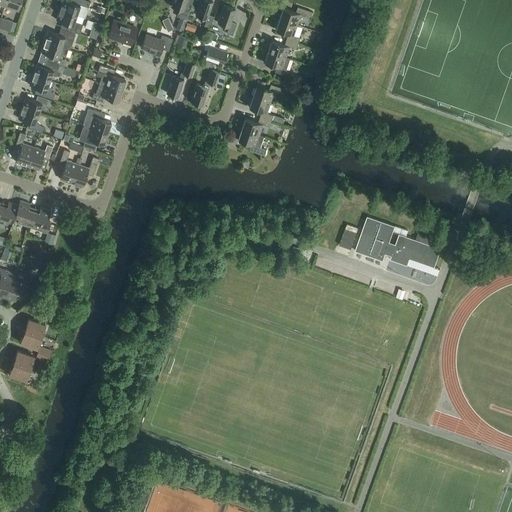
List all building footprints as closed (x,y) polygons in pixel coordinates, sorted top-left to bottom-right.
[(20,0),(7,0),(6,4),(18,8),(20,0)] [(67,0),(62,0),(60,9),(76,14),(85,17),(90,2),(85,0),(74,0),(73,2),(67,0)] [(186,19),(190,8),(185,6),(186,0),(173,0),(172,7),(179,9),(177,16),(186,19)] [(210,28),(214,16),(208,14),(213,1),(209,0),(200,0),(195,15),(207,19),(204,26),(210,28)] [(232,35),(236,24),(231,22),(235,9),(224,5),(218,23),(229,26),(226,33),(232,35)] [(283,8),(279,18),(297,24),(300,14),(310,17),(312,11),(297,6),(295,12),(283,8)] [(74,21),(76,14),(60,9),(56,19),(62,22),(60,28),(75,33),(76,32),(80,34),(83,24),(74,21)] [(187,20),(180,18),(176,29),(183,31),(187,20)] [(297,24),(279,18),(275,29),(288,33),(286,39),(298,43),(300,37),(293,35),(297,24)] [(89,34),(96,36),(100,21),(93,19),(89,34)] [(130,47),(137,28),(114,20),(108,37),(123,42),(123,44),(130,47)] [(44,41),(68,49),(70,49),(75,34),(60,28),(58,34),(48,30),(44,41)] [(218,34),(211,32),(209,38),(216,40),(218,34)] [(179,33),(176,42),(185,45),(187,35),(179,33)] [(168,51),(172,38),(161,35),(160,39),(145,34),(141,48),(159,54),(161,48),(168,51)] [(202,43),(204,44),(203,48),(208,50),(205,57),(223,63),(227,51),(214,47),(216,41),(204,37),(202,43)] [(271,40),(268,51),(286,57),(289,47),(296,49),(298,43),(286,39),(284,45),(271,40)] [(65,55),(68,49),(44,41),(41,51),(51,55),(49,61),(64,66),(67,66),(69,61),(62,59),(63,55),(65,55)] [(290,59),(286,57),(268,51),(264,62),(277,66),(275,72),(287,76),(289,70),(286,69),(290,59)] [(33,74),(50,80),(52,75),(56,76),(56,75),(59,76),(60,72),(62,73),(64,66),(49,61),(47,67),(37,64),(33,74)] [(191,76),(195,64),(187,61),(183,73),(181,72),(179,78),(172,75),(166,93),(178,97),(184,79),(183,79),(185,74),(191,76)] [(106,78),(104,84),(122,90),(125,79),(113,75),(115,69),(100,64),(96,75),(106,78)] [(220,73),(220,72),(211,69),(207,82),(205,81),(203,86),(197,84),(191,101),(202,105),(208,88),(208,87),(209,83),(221,87),(225,75),(220,73)] [(50,80),(33,74),(29,85),(40,88),(38,94),(53,99),(55,93),(51,92),(52,88),(48,86),(50,80)] [(122,90),(104,84),(99,82),(95,93),(94,92),(92,98),(104,102),(105,96),(118,101),(122,90)] [(252,96),(270,102),(274,92),(283,95),(285,89),(270,84),(268,90),(256,85),(252,96)] [(25,97),(22,108),(38,113),(42,103),(50,106),(52,100),(37,95),(35,101),(25,97)] [(259,117),(271,121),(273,115),(266,113),(270,102),(252,96),(249,107),(261,111),(259,117)] [(36,119),(38,113),(22,108),(18,118),(28,122),(26,127),(41,132),(43,127),(40,125),(40,123),(37,120),(36,119)] [(93,116),(89,126),(107,132),(111,121),(98,117),(100,112),(88,108),(86,113),(93,116)] [(271,121),(259,117),(257,122),(245,118),(241,129),(259,135),(262,124),(269,127),(271,121)] [(104,143),(107,132),(89,126),(84,124),(78,139),(85,141),(83,146),(94,150),(97,141),(104,143)] [(62,138),(64,132),(55,129),(53,136),(62,138)] [(259,135),(241,129),(237,139),(247,143),(246,149),(263,154),(265,149),(255,145),(259,135)] [(27,165),(33,146),(22,143),(25,134),(20,132),(14,147),(20,148),(16,162),(27,165)] [(33,146),(27,165),(38,169),(43,156),(48,158),(52,146),(47,144),(45,150),(33,146)] [(60,179),(71,183),(78,164),(66,160),(70,151),(64,149),(59,164),(64,166),(60,179)] [(78,164),(71,183),(82,186),(87,173),(93,175),(98,158),(93,156),(89,167),(78,164)] [(18,205),(3,200),(0,208),(0,222),(11,226),(13,221),(18,205)] [(13,221),(28,226),(35,205),(20,200),(18,205),(13,221)] [(50,211),(35,205),(28,226),(47,233),(50,223),(47,221),(50,211)] [(408,230),(367,216),(355,250),(383,260),(385,253),(392,255),(390,259),(407,265),(429,272),(432,265),(435,266),(441,248),(406,236),(408,230)] [(356,233),(345,229),(339,245),(351,249),(356,233)] [(484,245),(467,238),(463,248),(481,254),(484,245)] [(10,258),(12,248),(5,246),(2,256),(10,258)] [(290,250),(280,247),(279,253),(289,256),(290,250)] [(472,260),(461,257),(456,271),(467,274),(472,260)] [(0,295),(6,298),(15,272),(0,267),(0,295)] [(15,272),(6,298),(15,301),(17,294),(26,296),(32,278),(15,272)] [(33,298),(36,289),(30,287),(27,296),(33,298)] [(408,294),(407,299),(421,304),(423,299),(408,294)] [(24,330),(41,336),(45,324),(28,318),(24,330)] [(41,336),(24,330),(19,342),(36,348),(41,336)] [(17,350),(13,362),(30,368),(34,356),(17,350)] [(30,368),(13,362),(8,374),(25,380),(30,368)]
